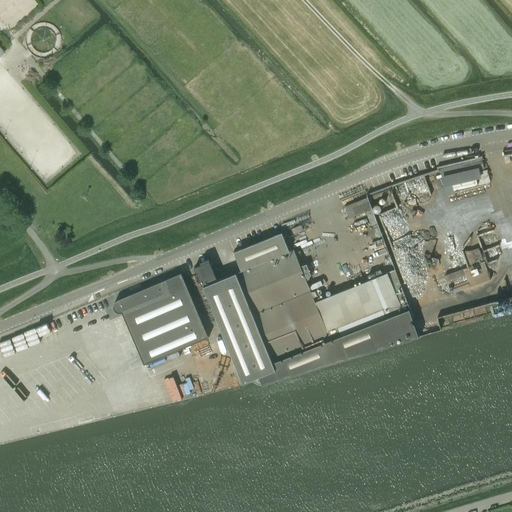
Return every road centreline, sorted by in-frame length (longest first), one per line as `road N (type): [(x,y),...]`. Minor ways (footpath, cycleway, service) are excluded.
road 1 (tertiary): [(151,264),(410,157),(511,134)]
road 2 (tertiary): [(0,327),(151,264)]
